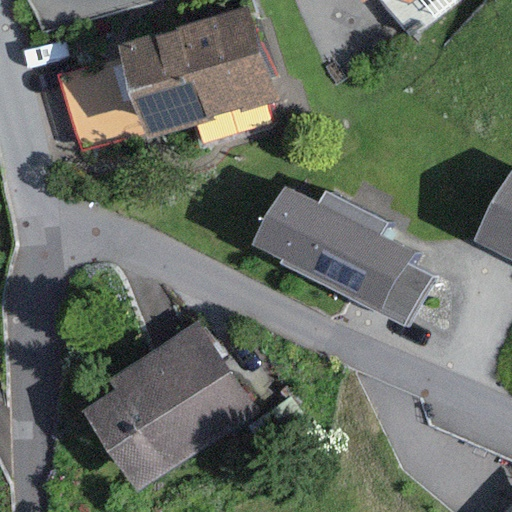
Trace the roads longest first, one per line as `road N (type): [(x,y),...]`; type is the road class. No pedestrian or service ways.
road 1 (residential): [(511,411),(47,200)]
road 2 (residential): [(47,200),(38,511)]
road 3 (residential): [(0,15),(47,200)]
